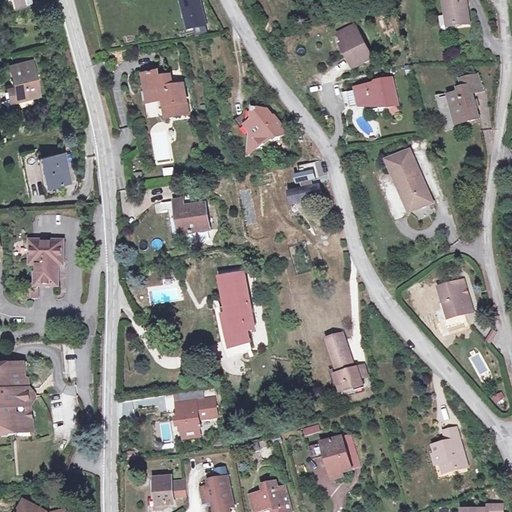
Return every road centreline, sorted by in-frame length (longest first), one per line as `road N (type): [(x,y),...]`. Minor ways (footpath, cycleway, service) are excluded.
road 1 (unclassified): [(231,0),(330,160),(368,276),(511,439)]
road 2 (tertiary): [(108,511),(113,249),(98,120),(66,0)]
road 3 (residential): [(496,0),(509,50),(487,252),(511,351)]
